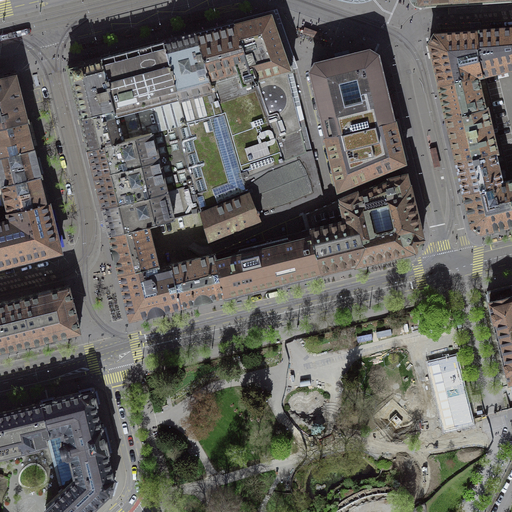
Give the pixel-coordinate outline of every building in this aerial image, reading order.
[(206,10),(188,14),(189,19),(207,15),(206,10)] [(254,78),(255,78),(290,69),(292,69),(272,12),(253,17),(234,22),(239,34),(248,61),(254,79),(255,81),(255,80),(254,78)] [(239,34),(234,22),(215,27),(195,32),(210,81),(239,73),(240,77),(237,78),(240,85),(242,84),(243,85),(248,83),(248,84),(250,83),(250,82),(255,81),(254,79),(248,61),(239,34)] [(323,33),(306,27),(303,33),(321,39),(323,33)] [(511,27),(503,28),(498,29),(492,29),(477,30),(476,30),(478,59),(481,75),(498,71),(507,69),(507,68),(511,67),(511,27)] [(478,59),(476,30),(475,30),(475,31),(456,32),(437,33),(435,33),(429,43),(430,44),(433,58),(434,64),(436,70),(439,84),(477,75),(477,76),(481,75),(478,59)] [(193,184),(201,211),(209,240),(260,219),(249,192),(248,193),(243,178),(284,161),(276,139),(255,81),(250,82),(250,83),(248,84),(248,83),(243,85),(242,84),(240,85),(237,78),(240,77),(239,73),(210,81),(195,32),(194,32),(192,33),(178,37),(165,40),(164,40),(164,41),(165,44),(177,93),(179,97),(186,124),(176,127),(184,153),(193,184)] [(115,113),(123,140),(151,133),(176,127),(186,124),(179,97),(177,93),(165,44),(164,41),(132,49),(122,52),(101,57),(102,61),(103,66),(114,108),(115,113)] [(378,56),(378,54),(369,49),(367,50),(362,51),(360,51),(360,52),(354,53),(352,53),(352,54),(342,56),(333,58),(331,59),(325,60),(323,60),(323,61),(317,62),(315,62),(314,64),(315,64),(312,69),(311,69),(310,71),(311,73),(311,72),(313,78),(312,78),(312,80),(314,86),(320,111),(322,117),(326,135),(347,130),(347,131),(373,124),(394,119),(392,114),(391,108),(389,103),(390,103),(389,101),(388,95),(387,93),(386,87),(385,85),(384,80),(384,77),(383,77),(382,72),(382,70),(381,70),(380,64),(380,62),(378,56)] [(71,64),(68,65),(68,66),(67,66),(68,69),(69,69),(71,75),(72,78),(71,79),(72,82),(72,83),(73,83),(76,94),(75,95),(76,97),(79,108),(79,109),(79,112),(80,114),(80,116),(80,117),(91,114),(114,108),(103,66),(102,61),(101,57),(99,57),(100,58),(99,58),(92,60),(85,62),(85,61),(84,62),(84,61),(81,62),(81,63),(78,63),(71,65),(71,64)] [(290,70),(290,69),(255,78),(254,78),(255,80),(255,81),(276,139),(306,126),(301,109),(300,108),(299,107),(300,106),(295,86),(294,85),(293,81),(292,78),(293,76),(292,71),(290,70)] [(0,127),(28,120),(28,117),(27,117),(26,112),(27,112),(26,109),(25,109),(25,108),(24,105),(24,103),(23,101),(24,101),(22,92),(21,92),(21,90),(20,90),(19,85),(19,84),(20,84),(19,81),(18,81),(17,76),(17,72),(13,73),(13,74),(8,75),(5,75),(5,76),(4,76),(0,77),(0,127)] [(477,76),(477,75),(439,84),(439,85),(443,101),(447,117),(446,117),(447,117),(485,108),(485,107),(477,76)] [(490,121),(487,107),(485,107),(485,108),(447,117),(447,118),(452,139),(457,159),(456,159),(456,160),(495,150),(495,151),(497,151),(494,136),(490,121)] [(88,148),(123,140),(115,113),(114,108),(91,114),(80,117),(81,118),(84,129),(87,140),(86,140),(88,148)] [(347,130),(326,135),(326,136),(329,147),(332,159),(333,163),(336,175),(337,178),(339,187),(403,161),(404,161),(395,124),(394,119),(373,124),(347,131),(347,130)] [(0,156),(35,148),(35,147),(34,147),(31,134),(28,121),(29,121),(28,120),(0,127),(0,156)] [(322,193),(312,150),(307,132),(306,126),(276,139),(284,161),(243,178),(248,193),(249,192),(260,219),(261,219),(260,219),(322,194),(322,193)] [(184,153),(176,127),(151,133),(123,140),(88,148),(89,149),(92,162),(95,175),(184,153)] [(440,166),(435,147),(429,148),(434,167),(440,166)] [(35,148),(0,156),(0,177),(0,178),(2,185),(42,175),(41,173),(38,160),(35,148)] [(502,183),(495,151),(495,150),(456,160),(457,161),(461,176),(464,192),(464,193),(502,183)] [(184,153),(95,175),(99,191),(103,206),(193,184),(184,153)] [(409,186),(406,174),(391,178),(356,192),(342,198),(342,199),(306,214),(310,229),(302,231),(303,235),(288,238),(289,241),(312,235),(320,270),(321,270),(321,269),(357,260),(358,261),(411,248),(415,247),(416,247),(422,238),(421,237),(420,233),(420,232),(422,231),(416,209),(411,187),(409,187),(409,186)] [(42,175),(2,185),(1,185),(1,186),(0,186),(0,205),(6,204),(8,212),(47,202),(43,184),(43,183),(42,180),(41,178),(41,177),(41,176),(42,175)] [(511,202),(507,181),(502,183),(464,193),(464,194),(465,194),(467,203),(469,214),(472,223),(471,223),(472,225),(476,228),(481,231),(483,230),(482,230),(492,228),(499,226),(504,225),(507,224),(511,222),(511,202)] [(193,184),(103,206),(107,220),(109,232),(109,233),(148,224),(148,225),(173,218),(201,211),(193,184)] [(3,221),(12,261),(60,249),(50,212),(48,202),(47,202),(8,212),(10,219),(9,219),(9,220),(3,221)] [(0,264),(12,261),(3,221),(0,221),(0,264)] [(119,272),(119,273),(158,264),(157,263),(154,248),(153,245),(152,246),(151,243),(152,242),(152,240),(148,225),(148,224),(109,233),(110,234),(111,241),(113,247),(114,253),(116,259),(117,266),(119,272)] [(289,241),(288,238),(288,237),(239,249),(231,252),(232,255),(217,259),(216,253),(215,253),(225,294),(226,294),(226,293),(245,288),(245,289),(247,288),(256,286),(264,284),(266,283),(320,270),(312,235),(289,241)] [(224,294),(225,294),(215,253),(214,254),(198,258),(198,257),(195,258),(195,259),(192,260),(191,259),(188,260),(172,264),(170,264),(171,266),(171,267),(172,267),(181,305),(182,305),(182,304),(183,304),(187,303),(190,302),(193,301),(193,302),(194,301),(194,302),(201,300),(203,299),(205,299),(212,297),(211,297),(213,297),(213,296),(216,296),(219,295),(222,294),(223,294),(224,294)] [(180,305),(181,305),(172,267),(171,267),(159,270),(159,269),(158,269),(157,266),(158,266),(158,265),(158,264),(119,273),(119,274),(120,274),(126,299),(125,299),(126,301),(127,306),(128,306),(128,310),(130,315),(129,315),(130,317),(132,317),(143,314),(142,314),(146,313),(148,313),(154,312),(156,311),(158,310),(158,311),(164,309),(166,308),(169,307),(170,307),(174,306),(178,305),(180,305)] [(487,291),(489,300),(509,381),(510,381),(511,390),(511,285),(511,284),(487,291)] [(0,348),(1,349),(6,348),(11,346),(17,345),(22,343),(25,343),(30,341),(31,341),(31,342),(35,341),(40,340),(43,339),(44,338),(49,337),(53,336),(58,335),(61,334),(67,333),(68,333),(71,332),(76,331),(80,330),(79,324),(77,319),(76,314),(76,311),(75,311),(73,304),(74,304),(73,301),(72,301),(71,296),(70,291),(69,285),(66,286),(51,290),(46,291),(43,292),(38,293),(23,297),(20,297),(21,298),(6,302),(6,301),(2,302),(0,303),(0,348)] [(440,360),(439,361),(446,390),(440,391),(445,413),(451,411),(453,419),(462,417),(457,397),(461,396),(452,359),(448,360),(440,362),(440,360)] [(0,454),(35,445),(35,446),(38,445),(38,443),(48,441),(47,439),(50,438),(62,484),(65,488),(48,504),(47,503),(45,506),(50,511),(87,511),(107,494),(110,492),(111,492),(115,477),(114,476),(113,473),(108,451),(110,451),(109,447),(108,447),(106,438),(103,428),(104,428),(103,424),(101,425),(95,403),(97,402),(94,389),(93,389),(93,388),(90,389),(90,390),(83,391),(82,391),(79,391),(79,392),(67,395),(55,398),(55,397),(51,398),(52,399),(44,401),(44,400),(41,401),(41,402),(39,403),(35,404),(32,404),(32,405),(20,408),(20,407),(17,408),(17,409),(6,412),(6,411),(3,412),(0,413),(0,454)]
